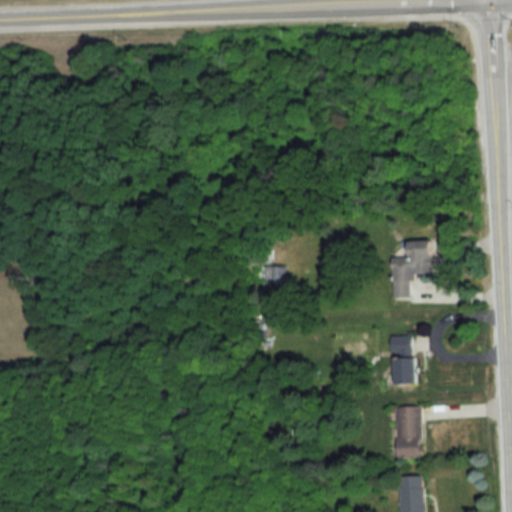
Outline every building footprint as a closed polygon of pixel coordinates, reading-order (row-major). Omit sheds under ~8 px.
[(395,297),(413,296),(413,273),(435,272),(433,239),(409,240),(410,256),(393,256),(395,297)] [(287,266),(266,265),(265,284),(286,285),(287,266)] [(418,383),(417,357),(413,357),(413,334),(391,334),(392,354),(395,354),(395,383),(418,383)] [(421,405),(397,406),(398,456),(422,456),(421,405)] [(424,511),(424,475),(400,475),(401,511),(424,511)]
